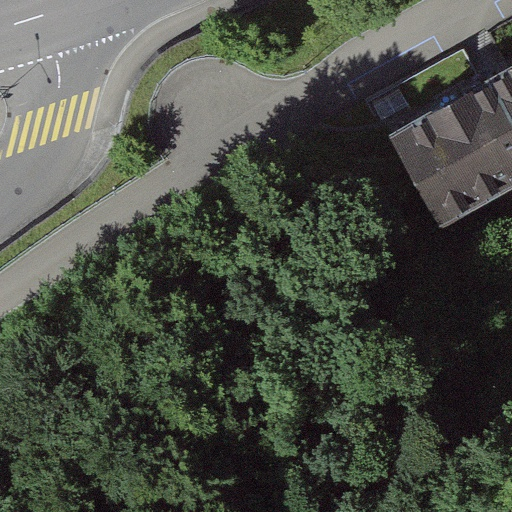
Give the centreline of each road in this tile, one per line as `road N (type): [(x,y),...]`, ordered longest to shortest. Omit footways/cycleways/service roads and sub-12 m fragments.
road 1 (residential): [(0,301),(58,254),(301,110)]
road 2 (residential): [(0,202),(38,165),(55,123),(61,94),(45,16)]
road 3 (residential): [(301,110),(471,0)]
